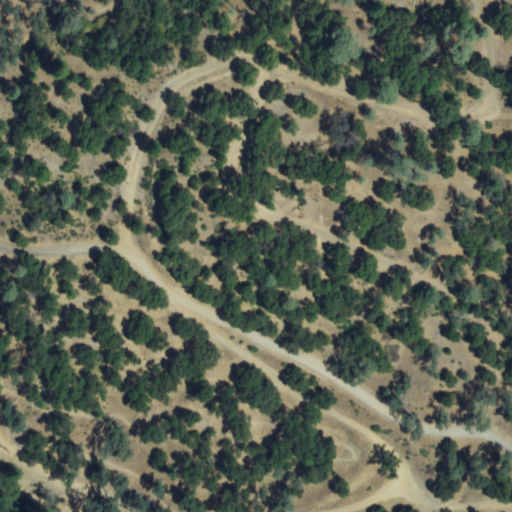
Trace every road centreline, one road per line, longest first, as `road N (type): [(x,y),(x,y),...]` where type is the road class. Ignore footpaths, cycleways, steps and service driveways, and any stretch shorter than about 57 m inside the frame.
road 1 (residential): [(511,116),(427,114),(249,59),(219,63),(194,73),(166,102),(135,187),(128,248),(151,276),(201,324),(406,456),(423,503)]
road 2 (residential): [(511,315),(235,189),(239,154),(275,69)]
road 3 (residential): [(322,511),(511,506)]
road 4 (residential): [(482,0),(498,101),(472,118)]
road 5 (track): [(128,248),(0,238)]
